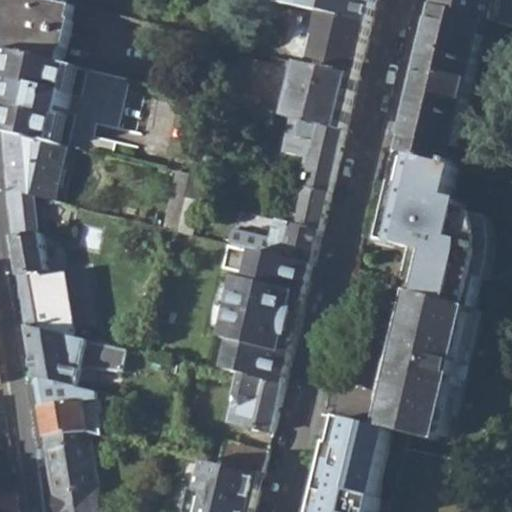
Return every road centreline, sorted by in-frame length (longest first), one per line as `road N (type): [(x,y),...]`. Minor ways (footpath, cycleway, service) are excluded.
road 1 (residential): [(279,511),(401,0)]
road 2 (residential): [(0,225),(42,511)]
